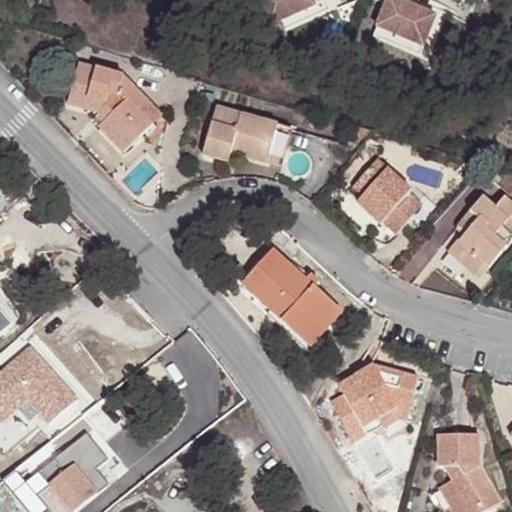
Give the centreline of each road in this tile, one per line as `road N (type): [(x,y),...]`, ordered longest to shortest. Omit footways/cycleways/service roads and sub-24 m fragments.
road 1 (residential): [(511,336),(371,288),(304,222),(268,207),(227,204),(190,215),(146,252)]
road 2 (residential): [(146,252),(229,338),(298,436),(336,511)]
road 3 (residential): [(2,112),(146,252)]
